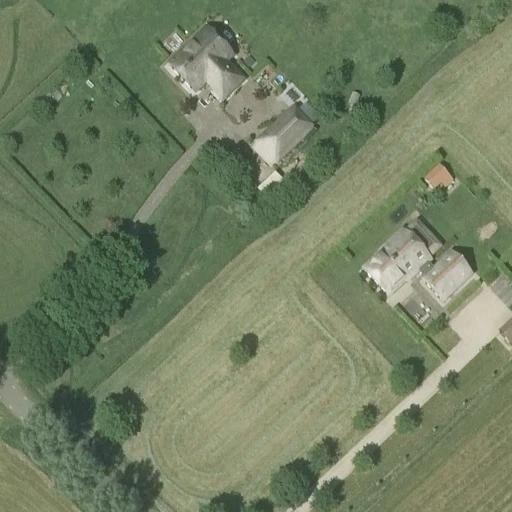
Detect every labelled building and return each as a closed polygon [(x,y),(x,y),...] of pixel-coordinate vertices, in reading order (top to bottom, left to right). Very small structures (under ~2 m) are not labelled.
[(240,83),(223,65),(231,58),(208,33),(171,69),(193,93),(205,81),(223,100),(240,83)] [(277,129),(259,146),(275,163),(311,129),(298,116),(281,133),(277,129)] [(448,178),(439,168),(423,182),(433,192),(448,178)] [(435,273),(428,265),(432,262),(405,233),(381,255),(382,256),(364,273),(389,299),(407,283),(408,284),(420,273),(427,280),(424,283),(443,304),(472,277),(452,256),(435,273)] [(511,346),(511,323),(500,334),(511,346)]
